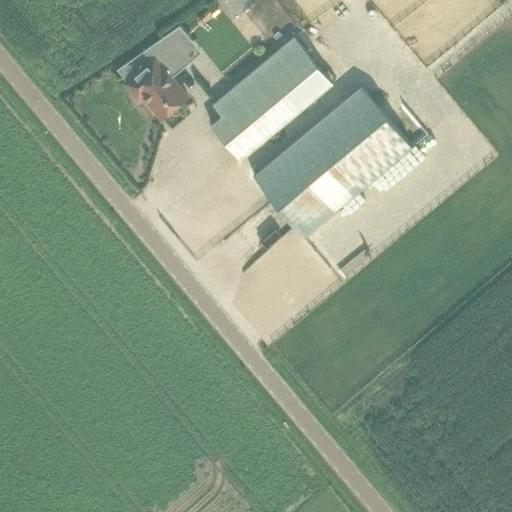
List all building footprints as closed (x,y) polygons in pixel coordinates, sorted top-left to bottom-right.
[(166,68),(169,66),(173,70),(186,59),(165,34),(116,69),(126,80),(123,82),(138,100),(142,96),(160,118),(188,95),(166,68)] [(293,36),(227,92),(212,104),(221,116),(211,124),(240,159),(332,82),(293,36)] [(253,175),(304,236),(411,146),(360,85),(253,175)] [(333,293),(332,292),(321,304),(342,324),(354,311),(357,314),(372,297),(349,276),(333,293)] [(319,304),(312,311),(332,331),(339,324),(319,304)]
